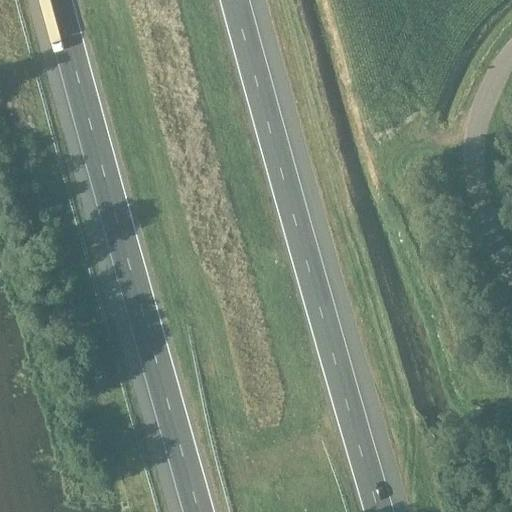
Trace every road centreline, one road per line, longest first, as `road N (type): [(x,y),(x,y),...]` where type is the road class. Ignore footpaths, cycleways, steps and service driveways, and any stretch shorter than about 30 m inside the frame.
road 1 (motorway): [(377,511),(234,0)]
road 2 (motorway): [(55,0),(196,511)]
road 3 (track): [(386,157),(469,373),(487,393),(511,393)]
road 4 (unclassified): [(511,273),(482,218),(473,154),(485,96),(511,50)]
